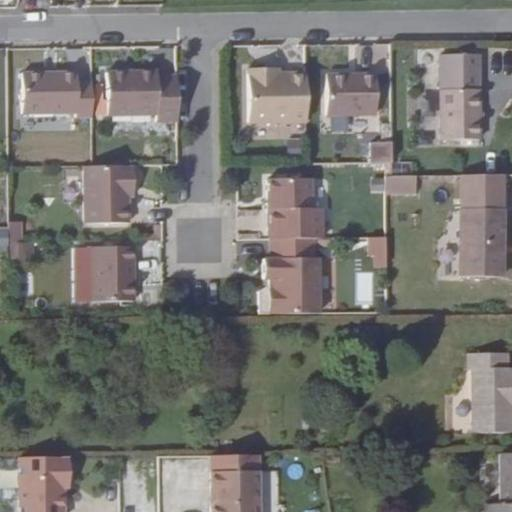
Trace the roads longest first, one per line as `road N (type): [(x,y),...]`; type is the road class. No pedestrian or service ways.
road 1 (residential): [(511,18),(205,29)]
road 2 (residential): [(205,29),(206,250)]
road 3 (residential): [(205,29),(0,36)]
